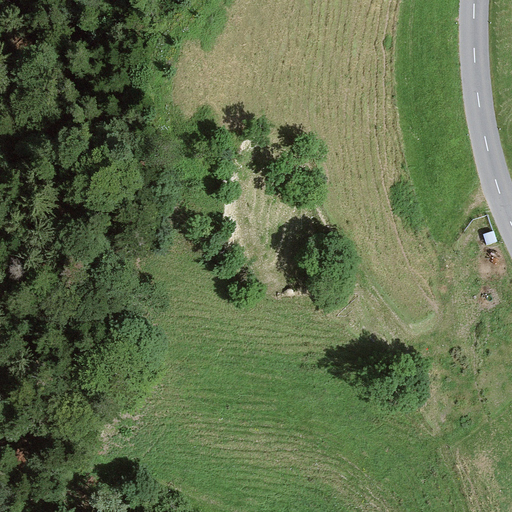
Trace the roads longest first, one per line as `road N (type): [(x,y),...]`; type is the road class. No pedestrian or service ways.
road 1 (track): [(318,211),(378,308),(402,336),(426,344),(445,326),(448,238),(497,180)]
road 2 (tertiary): [(475,0),(478,102),(511,220)]
road 3 (track): [(70,511),(140,498),(214,506)]
